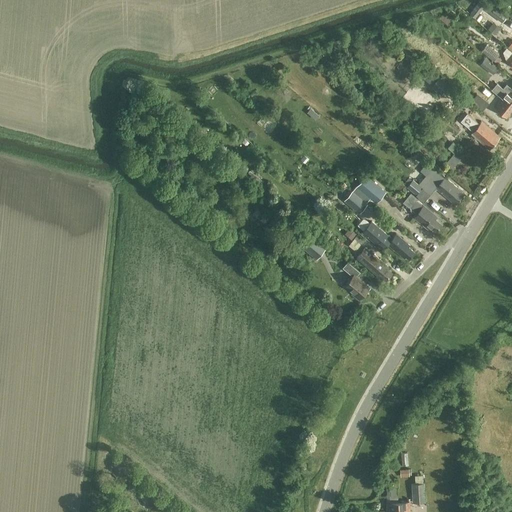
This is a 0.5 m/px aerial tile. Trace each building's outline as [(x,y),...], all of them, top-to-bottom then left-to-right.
[(470,13),(470,14),(475,18),(485,6),(479,2),(472,10),(470,13)] [(503,23),(507,17),(491,5),(487,11),(503,23)] [(448,16),(447,16),(446,17),(443,15),(440,19),(447,25),(451,19),(448,16)] [(499,28),(492,23),(489,28),(496,33),(499,28)] [(499,54),(493,50),(487,45),(482,51),(494,61),(496,57),(499,54)] [(511,52),(507,48),(503,52),(505,59),(507,60),(511,53),(511,52)] [(496,71),(499,67),(487,57),(481,64),(493,75),(496,71)] [(432,86),(440,78),(431,70),(424,78),(432,86)] [(446,90),(449,86),(440,78),(432,86),(442,94),(446,90)] [(492,89),(511,106),(511,91),(511,90),(511,88),(506,84),(503,88),(496,83),(492,89)] [(507,117),(511,110),(511,106),(492,89),(502,98),(494,107),(507,117)] [(472,100),(483,110),(489,102),(478,93),(472,100)] [(315,108),(312,111),(317,118),(321,114),(315,108)] [(259,121),(267,127),(272,121),(264,114),(259,121)] [(497,135),(481,121),(479,124),(467,114),(460,121),(472,132),(471,133),(487,147),(489,144),(492,146),(498,139),(495,137),(497,135)] [(379,121),(375,117),(370,122),(374,126),(379,121)] [(455,167),(465,155),(453,144),(444,137),(440,142),(450,150),(447,154),(447,153),(444,156),(449,160),(448,162),(455,167)] [(417,149),(415,152),(421,157),(424,154),(417,149)] [(465,193),(437,169),(428,161),(425,166),(430,170),(419,184),(414,180),(408,186),(417,194),(421,190),(428,196),(436,187),(456,204),(465,193)] [(366,174),(356,186),(357,186),(370,198),(376,203),(386,191),(366,174)] [(357,186),(352,191),(362,200),(366,203),(370,198),(357,186)] [(352,190),(343,200),(354,209),(358,204),(363,209),(367,204),(366,203),(362,200),(352,191),(352,190)] [(409,207),(416,200),(417,198),(410,193),(403,202),(409,207)] [(417,213),(414,216),(432,231),(433,229),(436,231),(441,224),(435,219),(437,217),(416,200),(410,208),(417,213)] [(361,232),(382,249),(392,238),(371,220),(361,232)] [(353,238),(359,232),(352,226),(347,232),(353,238)] [(307,232),(297,243),(317,259),(326,248),(307,232)] [(409,246),(410,245),(396,233),(387,243),(395,250),(396,252),(399,254),(400,254),(405,258),(406,256),(409,258),(415,252),(409,246)] [(365,240),(358,234),(355,239),(362,245),(365,240)] [(365,248),(357,257),(380,277),(381,275),(386,279),(391,273),(387,269),(388,268),(365,248)] [(352,293),(359,299),(369,287),(357,276),(360,271),(348,261),(343,267),(353,276),(345,285),(354,292),(352,293)] [(410,469),(401,470),(402,477),(411,476),(410,469)] [(410,511),(409,502),(398,502),(397,488),(398,488),(398,482),(396,482),(396,478),(390,479),(390,482),(389,482),(390,503),(386,503),(386,511),(410,511)] [(425,483),(412,484),(413,503),(426,502),(425,483)]
